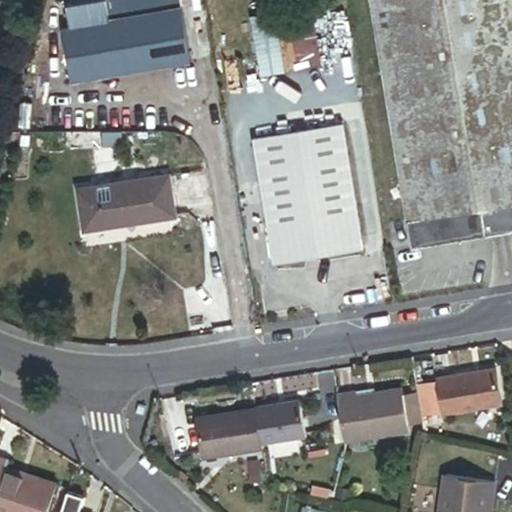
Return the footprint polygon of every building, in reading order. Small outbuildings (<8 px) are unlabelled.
[(110,0),(106,1),(110,20),(152,13),(149,0),(110,0)] [(511,232),(511,0),(372,0),(413,249),(511,232)] [(190,63),(181,8),(152,13),(110,20),(63,28),(72,82),(190,63)] [(342,125),(257,139),(276,264),(362,251),(342,125)] [(176,215),(169,177),(80,191),(86,230),(176,215)] [(498,371),(439,381),(445,417),(504,407),(498,371)] [(338,396),(346,444),(411,433),(411,429),(405,395),(404,390),(358,398),(357,393),(338,396)] [(416,393),(405,395),(411,429),(422,427),(416,393)] [(303,403),(256,411),(262,446),(308,438),(303,403)] [(262,446),(256,411),(197,421),(203,456),(229,452),(230,457),(263,451),(262,446)] [(7,461),(0,459),(0,511),(47,511),(57,485),(5,468),(7,461)] [(446,471),(440,511),(485,511),(488,495),(493,496),(496,478),(446,471)] [(79,511),(86,493),(69,488),(60,511),(79,511)]
